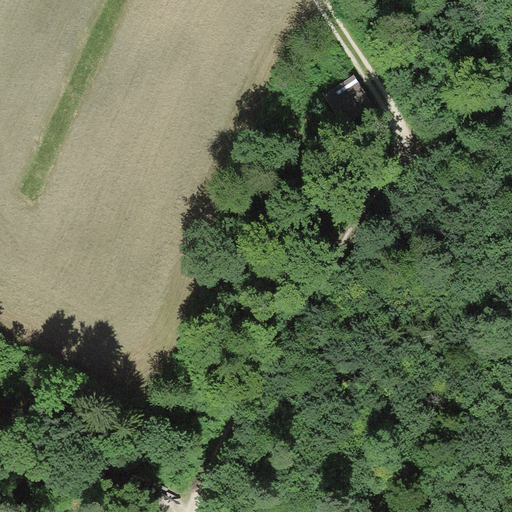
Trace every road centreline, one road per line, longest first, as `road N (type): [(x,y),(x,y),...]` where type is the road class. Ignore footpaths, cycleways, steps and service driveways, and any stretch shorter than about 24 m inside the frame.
road 1 (track): [(186,511),(348,239),(410,156)]
road 2 (track): [(189,511),(0,403)]
road 3 (track): [(410,156),(317,0)]
